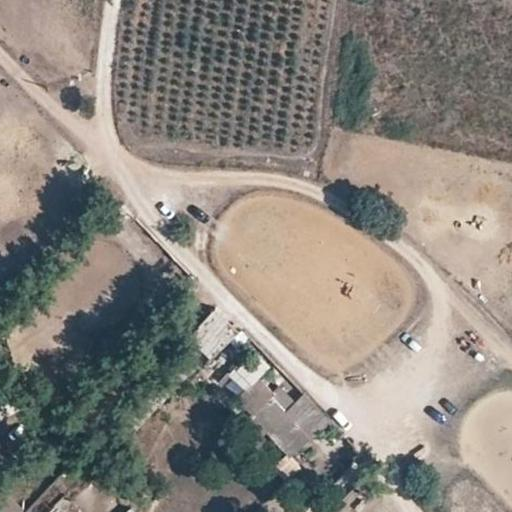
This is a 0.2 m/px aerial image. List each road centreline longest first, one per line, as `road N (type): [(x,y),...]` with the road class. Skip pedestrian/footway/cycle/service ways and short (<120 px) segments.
road 1 (track): [(114,0),(108,92),(111,128),(125,150),(176,171),(315,187),(429,267),(440,304),(430,332),(353,408),(174,240),(111,157),(0,39)]
road 2 (track): [(511,359),(429,267)]
